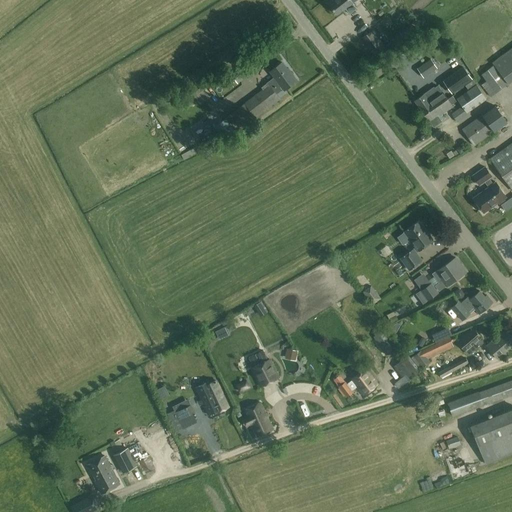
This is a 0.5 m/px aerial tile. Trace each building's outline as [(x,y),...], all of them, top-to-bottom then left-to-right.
[(332,0),(328,3),(337,15),(342,10),(343,11),(345,9),(349,14),(357,8),(353,3),(350,0),(332,0)] [(388,52),(372,31),(362,38),(374,54),(380,50),(384,55),(388,52)] [(511,47),(492,62),(494,64),(508,84),(511,80),(511,47)] [(430,58),(417,68),(424,78),(437,68),(430,58)] [(245,103),(255,116),(279,99),(276,94),(283,89),(284,90),(297,80),(291,71),(289,72),(282,62),(270,71),(274,77),(267,83),(269,85),(245,103)] [(490,96),(508,84),(494,64),(481,74),(486,81),(481,84),(490,96)] [(472,79),(463,67),(444,80),(452,92),(472,79)] [(467,113),(486,99),(476,84),(456,98),(467,113)] [(438,117),(453,106),(451,104),(456,101),(452,95),(447,99),(438,85),(434,88),(434,87),(424,93),(414,100),(418,106),(429,122),(430,122),(433,126),(441,121),(438,117)] [(495,105),(481,115),(494,131),(507,121),(495,105)] [(467,115),(461,106),(451,114),(457,122),(467,115)] [(494,131),(481,115),(462,128),(474,146),(494,131)] [(511,142),(490,158),(511,188),(511,142)] [(186,157),(194,148),(190,144),(182,152),(186,157)] [(496,181),(493,183),(489,178),(492,176),(485,166),(472,175),(479,184),(484,181),(488,186),(473,197),(484,212),(498,202),(499,203),(505,199),(504,198),(506,196),(496,181)] [(404,230),(416,247),(414,248),(413,248),(400,257),(409,269),(422,259),(416,251),(418,250),(419,250),(433,239),(426,230),(425,231),(423,228),(425,227),(424,226),(424,224),(422,221),(420,221),(419,220),(404,230)] [(452,282),(454,281),(466,272),(455,257),(432,274),(439,283),(435,286),(439,291),(446,286),(448,285),(448,286),(453,283),(452,282)] [(417,281),(425,274),(420,269),(412,276),(417,281)] [(420,291),(427,300),(438,292),(431,283),(420,291)] [(372,304),(380,298),(371,285),(363,291),(372,304)] [(455,294),(457,297),(461,298),(463,297),(464,294),(461,290),(458,289),(456,290),(455,294)] [(420,291),(416,294),(423,304),(427,300),(420,291)] [(468,311),(473,307),(479,314),(493,302),(487,295),(485,297),(479,291),(470,299),(468,296),(460,303),(459,301),(451,307),(462,319),(469,313),(468,311)] [(261,316),(267,312),(261,301),(254,305),(261,316)] [(448,327),(432,334),(436,342),(452,335),(448,327)] [(479,338),(481,337),(473,327),(457,341),(469,354),(483,342),(479,338)] [(511,346),(511,332),(508,327),(487,344),(499,358),(511,346)] [(386,355),(396,348),(384,330),(374,337),(386,355)] [(421,336),(417,343),(422,346),(426,339),(421,336)] [(421,350),(414,355),(422,368),(430,362),(425,356),(452,343),(449,337),(421,350)] [(287,349),(285,357),(295,359),(297,351),(287,349)] [(463,355),(448,365),(451,370),(467,360),(463,355)] [(418,373),(406,357),(394,366),(402,377),(405,376),(408,380),(418,373)] [(278,377),(269,359),(251,368),(260,386),(278,377)] [(443,375),(450,371),(447,366),(440,370),(443,375)] [(377,384),(365,368),(351,379),(352,380),(347,384),(345,382),(339,387),(347,397),(353,392),(352,391),(357,387),(363,395),(377,384)] [(235,383),(238,389),(247,385),(245,379),(235,383)] [(228,406),(221,392),(215,380),(208,383),(208,381),(195,387),(208,414),(215,410),(216,412),(228,406)] [(451,418),(511,395),(511,380),(447,405),(451,418)] [(165,386),(155,390),(160,400),(169,395),(165,386)] [(433,400),(437,408),(444,405),(441,397),(433,400)] [(174,410),(175,411),(187,405),(185,400),(172,406),(174,410)] [(259,402),(244,409),(248,418),(243,420),(246,425),(251,423),(257,436),(272,428),(259,402)] [(190,406),(177,412),(175,413),(178,421),(193,413),(190,406)] [(511,408),(470,425),(485,464),(511,453),(511,408)] [(125,441),(131,437),(126,432),(121,436),(125,441)] [(211,448),(217,446),(213,437),(207,439),(211,448)] [(458,437),(446,439),(447,446),(459,443),(458,437)] [(447,482),(437,443),(415,448),(425,488),(447,482)] [(126,448),(114,454),(122,471),(135,465),(126,448)] [(165,449),(165,471),(175,471),(175,454),(174,454),(174,449),(165,449)] [(94,479),(101,492),(119,482),(111,468),(109,469),(108,466),(110,465),(104,454),(86,464),(92,475),(94,474),(96,478),(94,479)] [(146,454),(137,460),(144,472),(153,467),(146,454)] [(457,462),(458,473),(471,471),(470,461),(457,462)] [(413,487),(416,492),(426,489),(424,483),(413,487)] [(95,489),(74,500),(80,511),(81,511),(102,502),(95,489)]
